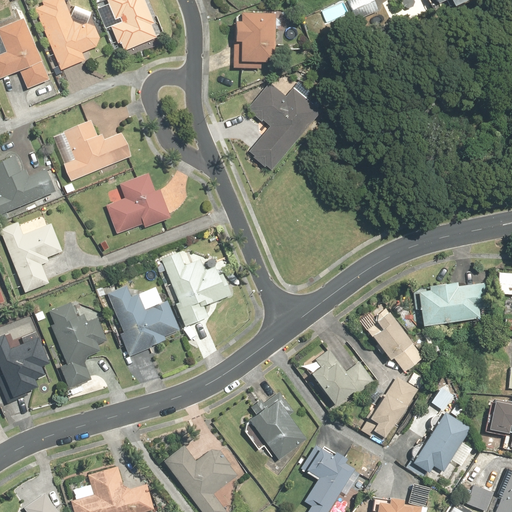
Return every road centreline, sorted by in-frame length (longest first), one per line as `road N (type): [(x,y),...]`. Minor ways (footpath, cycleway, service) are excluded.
road 1 (residential): [(0,458),(193,390),(284,329)]
road 2 (residential): [(284,329),(388,256),(511,223)]
road 3 (unknown): [(418,498),(377,448),(320,413),(271,338)]
road 4 (residential): [(214,164),(284,329)]
road 5 (residential): [(194,78),(156,79),(149,96),(168,143),(214,164)]
